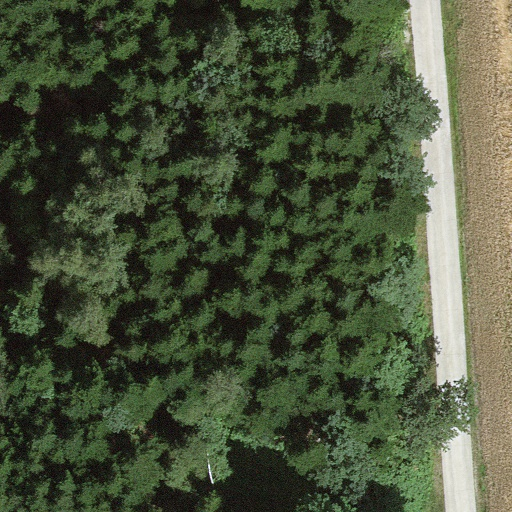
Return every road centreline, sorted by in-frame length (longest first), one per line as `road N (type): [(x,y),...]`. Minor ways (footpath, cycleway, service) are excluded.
road 1 (track): [(430,0),(462,511)]
road 2 (track): [(354,511),(271,488),(151,405),(96,353),(0,200)]
